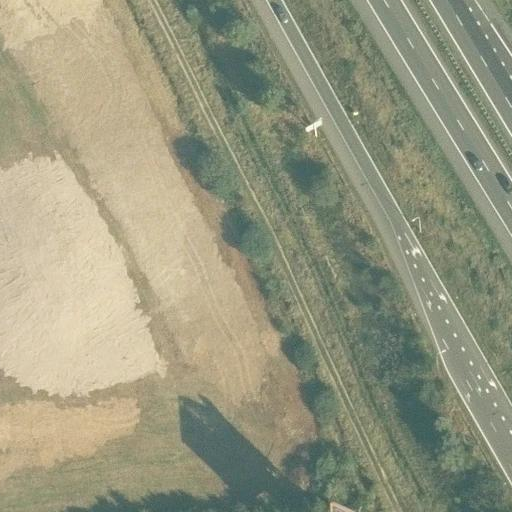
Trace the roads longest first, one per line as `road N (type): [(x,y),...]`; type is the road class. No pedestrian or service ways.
road 1 (track): [(398,511),(146,0)]
road 2 (motorway): [(271,0),(511,447)]
road 3 (motorway): [(381,0),(511,211)]
road 4 (motorway): [(511,108),(444,0)]
